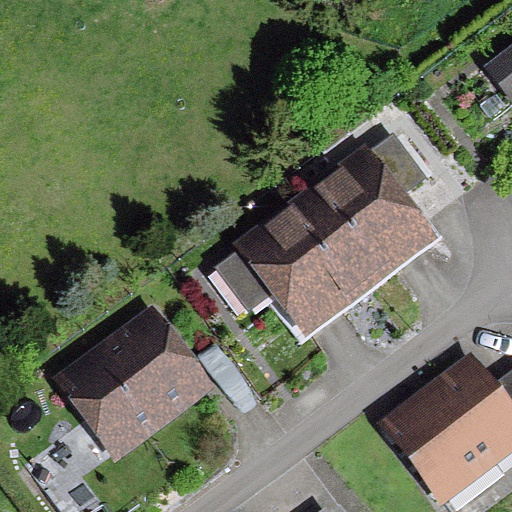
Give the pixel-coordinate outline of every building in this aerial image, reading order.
[(362,162),(301,208),(361,288),(389,267),(383,259),(416,234),(362,162)] [(301,208),(239,254),(293,326),(326,301),(332,309),(361,288),(301,208)] [(148,322),(59,388),(109,456),(198,391),(148,322)] [(435,501),(511,441),(511,427),(467,369),(383,433),(435,501)] [(511,375),(494,389),(511,411),(511,375)]
